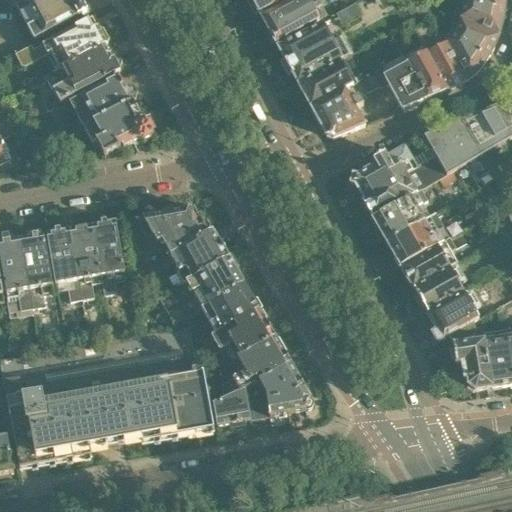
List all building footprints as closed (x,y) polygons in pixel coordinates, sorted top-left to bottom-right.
[(21,16),(50,0),(11,0),(20,15),(21,16)] [(50,0),(21,16),(28,29),(27,29),(34,42),(88,14),(82,4),(83,0),(50,0)] [(250,0),(259,16),(288,0),(250,0)] [(319,0),(297,0),(262,19),(276,45),(326,18),(324,15),(317,18),(314,11),(322,6),(319,0)] [(504,0),(462,0),(462,6),(462,7),(504,11),(504,0)] [(503,17),(504,11),(462,7),(460,20),(498,37),(501,25),(503,17)] [(55,75),(105,48),(108,47),(109,42),(103,31),(98,30),(97,30),(92,21),(88,23),(34,51),(32,47),(15,56),(21,68),(25,69),(46,58),(55,75)] [(423,52),(445,93),(468,82),(446,45),(443,47),(430,24),(413,33),(423,52)] [(455,33),(453,36),(485,64),(490,56),(494,47),(497,40),(459,24),(455,33)] [(298,88),(350,58),(352,57),(342,38),(331,44),(321,25),(277,49),(298,88)] [(481,69),(485,64),(453,36),(449,41),(445,36),(442,38),(446,45),(468,82),(477,74),(481,69)] [(113,64),(105,48),(55,75),(17,95),(24,109),(43,99),(53,93),(60,106),(120,74),(123,66),(114,63),(113,64)] [(425,101),(445,93),(423,52),(404,62),(406,67),(425,101)] [(356,69),(350,58),(298,88),(311,112),(352,89),(351,88),(352,88),(346,75),(356,69)] [(402,112),(425,101),(406,67),(384,79),(388,86),(402,112)] [(380,90),(388,86),(384,79),(380,72),(354,87),(358,95),(360,94),(363,97),(379,89),(380,90)] [(84,130),(133,104),(133,103),(134,103),(133,102),(135,100),(138,94),(135,88),(129,85),(126,87),(125,86),(124,86),(120,79),(69,104),(76,117),(77,117),(84,130)] [(352,89),(311,112),(326,139),(334,142),(365,128),(356,111),(363,107),(358,98),(357,99),(352,89)] [(511,100),(505,104),(461,122),(481,158),(511,139),(511,100)] [(133,104),(84,130),(92,146),(96,144),(104,159),(120,150),(120,149),(122,148),(123,151),(134,145),(134,144),(138,141),(139,142),(140,142),(144,143),(144,144),(152,139),(152,138),(153,134),(149,126),(148,127),(145,125),(133,104)] [(0,123),(0,159),(8,156),(1,143),(18,134),(17,130),(10,118),(0,123)] [(464,167),(481,158),(461,122),(443,130),(464,167)] [(446,178),(464,167),(443,130),(424,138),(423,138),(435,158),(446,178)] [(372,220),(372,221),(422,192),(438,183),(446,178),(435,158),(417,168),(404,146),(385,157),(384,156),(373,162),(376,167),(357,178),(353,177),(351,185),(354,186),(363,202),(362,202),(363,204),(362,204),(363,205),(364,205),(371,217),(370,217),(371,219),(372,219),(372,220)] [(454,173),(446,178),(438,183),(443,191),(459,182),(454,173)] [(422,207),(428,204),(422,192),(372,221),(386,245),(430,220),(422,207)] [(154,245),(163,262),(208,235),(207,234),(209,233),(210,227),(207,221),(200,219),(199,220),(195,213),(195,212),(187,210),(187,211),(180,213),(180,212),(172,213),(165,209),(160,216),(135,221),(146,241),(153,238),(157,244),(154,245)] [(386,245),(399,269),(449,241),(440,224),(435,217),(430,220),(386,245)] [(102,287),(104,299),(116,297),(115,285),(124,283),(125,283),(126,283),(124,275),(115,225),(110,222),(100,224),(97,228),(98,228),(92,229),(92,228),(102,287)] [(69,233),(84,313),(84,312),(91,311),(89,302),(94,301),(92,289),(102,287),(92,228),(69,232),(69,233)] [(84,313),(69,233),(64,234),(64,233),(60,231),(50,233),(47,237),(56,288),(57,296),(58,296),(58,295),(68,293),(70,305),(76,304),(78,314),(84,313)] [(212,233),(208,235),(163,262),(160,264),(164,270),(168,268),(171,265),(173,263),(179,273),(175,275),(175,276),(167,280),(173,292),(229,260),(220,244),(219,244),(215,236),(214,236),(212,233)] [(54,297),(52,288),(43,238),(42,238),(41,235),(27,237),(27,241),(22,242),(36,322),(40,322),(39,311),(45,310),(43,299),(54,297)] [(34,322),(36,322),(22,242),(13,243),(13,239),(0,241),(0,259),(6,296),(7,304),(8,304),(8,305),(19,303),(21,314),(27,313),(29,322),(34,321),(34,322)] [(462,263),(449,241),(399,269),(413,293),(457,266),(462,263)] [(229,260),(173,292),(158,301),(173,328),(202,311),(243,287),(234,271),(229,260)] [(427,316),(464,295),(459,287),(466,282),(457,266),(413,293),(427,317),(427,316)] [(251,302),(243,287),(202,311),(210,326),(216,337),(258,312),(252,302),(251,302)] [(471,291),(464,295),(427,316),(436,333),(448,339),(473,324),(479,321),(473,311),(480,307),(471,291)] [(258,313),(258,312),(216,337),(201,345),(204,363),(224,352),(231,365),(230,365),(230,366),(274,340),(263,322),(263,323),(257,314),(258,313)] [(453,347),(453,351),(472,345),(472,344),(471,340),(476,335),(473,324),(448,339),(453,347)] [(214,433),(212,423),(203,375),(201,376),(201,377),(198,378),(189,328),(112,342),(0,363),(0,365),(3,384),(9,415),(19,473),(92,460),(90,450),(140,441),(141,447),(214,433)] [(492,390),(511,386),(511,370),(505,332),(482,336),(483,342),(492,390)] [(238,395),(244,391),(290,366),(284,356),(283,357),(274,341),(274,340),(230,366),(237,379),(232,382),(238,395)] [(475,392),(492,390),(483,342),(472,344),(472,345),(453,351),(456,367),(462,367),(464,381),(467,381),(468,388),(475,392)] [(244,391),(245,393),(247,392),(249,400),(250,400),(254,422),(305,412),(309,401),(303,391),(304,391),(299,382),(298,383),(290,367),(290,366),(244,391)] [(245,393),(244,391),(238,395),(212,407),(217,430),(251,424),(245,393)] [(0,476),(13,474),(7,441),(0,442),(0,476)]
